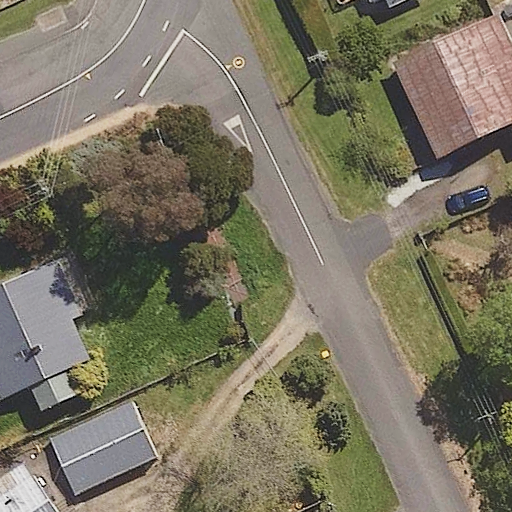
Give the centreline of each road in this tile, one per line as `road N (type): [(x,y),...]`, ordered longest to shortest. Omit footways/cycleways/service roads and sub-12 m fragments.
road 1 (residential): [(174,0),(183,32),(214,56),(241,96),(433,511)]
road 2 (residential): [(0,116),(91,68),(144,0)]
